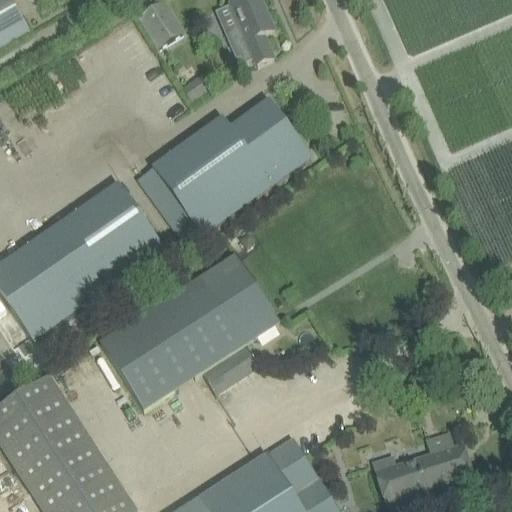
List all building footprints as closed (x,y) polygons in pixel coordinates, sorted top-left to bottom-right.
[(0,0),(0,51),(30,35),(9,0),(0,0)] [(230,35),(226,37),(237,63),(241,61),(244,68),(255,63),(258,69),(275,62),(265,39),(275,35),(260,0),(247,0),(240,3),(231,7),(241,30),(230,35)] [(167,5),(138,23),(158,54),(187,37),(167,5)] [(193,108),(214,94),(203,78),(182,92),(193,108)] [(223,123),(154,173),(203,241),(311,163),(270,106),(231,134),(223,123)] [(121,190),(0,274),(0,297),(34,347),(166,255),(130,204),(121,190)] [(251,236),(241,242),(248,253),(254,249),(256,242),(251,236)] [(217,399),(260,372),(246,350),(281,327),(237,260),(102,348),(145,415),(203,378),(217,399)] [(0,450),(40,511),(136,511),(52,381),(0,415),(0,450)] [(455,452),(450,438),(427,445),(432,460),(396,472),(393,462),(374,469),(377,478),(387,511),(388,511),(475,483),(464,449),(455,452)] [(200,502),(184,511),(337,511),(295,445),(269,461),(267,459),(200,502)]
